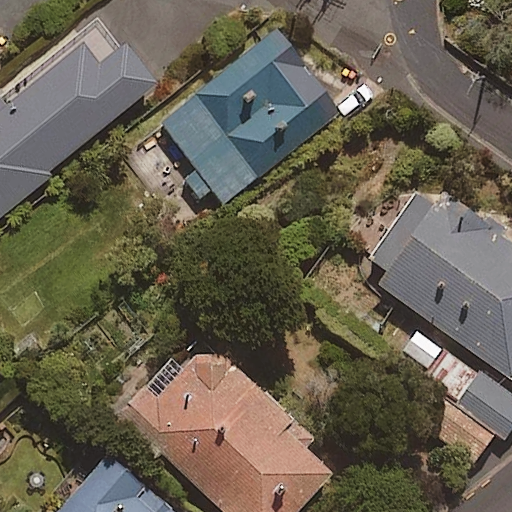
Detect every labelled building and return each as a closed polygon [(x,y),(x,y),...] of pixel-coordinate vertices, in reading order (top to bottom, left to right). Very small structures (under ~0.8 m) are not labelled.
[(0,220),(153,99),(92,23),(0,96),(0,220)] [(321,111),(264,36),(151,120),(208,196),(321,111)] [(363,285),(510,391),(511,387),(511,258),(447,212),(437,225),(417,211),(363,285)] [(312,453),(195,348),(173,373),(165,367),(114,423),(213,511),(306,511),(331,485),(305,461),(312,453)] [(511,408),(476,383),(457,410),(504,445),(511,433),(511,408)] [(494,445),(454,416),(436,441),(476,470),(494,445)] [(153,511),(107,472),(71,511),(153,511)]
